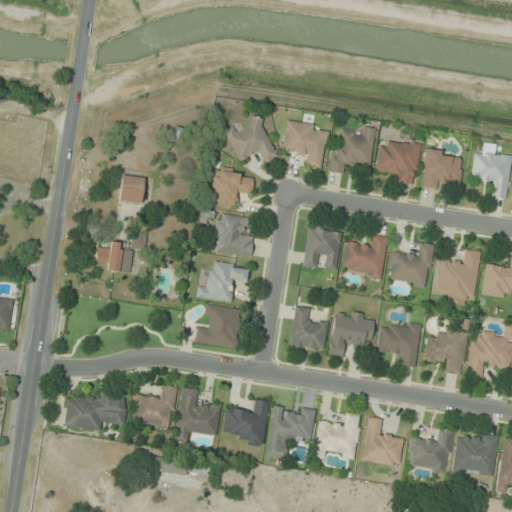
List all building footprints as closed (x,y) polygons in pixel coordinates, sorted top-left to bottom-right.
[(225,135),(239,162),(257,153),(263,164),(278,156),(257,115),(249,119),(250,122),(225,135)] [(322,171),(328,127),(286,121),(281,154),(305,157),(303,168),(322,171)] [(340,150),(331,149),(329,172),(347,174),(348,165),(371,167),(375,129),(342,125),(340,150)] [(375,170),(396,173),(395,183),(415,185),(420,144),(388,139),(387,147),(379,146),(375,170)] [(440,189),(441,181),(460,183),(463,160),(452,159),(453,152),(426,149),(421,187),(440,189)] [(488,197),(506,199),(511,156),(474,151),(470,180),(490,183),(488,197)] [(252,193),(254,175),(213,169),(209,204),(237,208),(239,192),(252,193)] [(141,204),(145,178),(123,175),(119,201),(141,204)] [(211,251),(251,257),(253,237),(245,236),(247,217),(216,213),(211,251)] [(318,268),(319,259),(326,260),(325,269),(336,271),(341,230),(308,226),(302,266),(318,268)] [(129,273),(131,249),(145,250),(146,235),(132,234),(131,248),(121,247),(122,243),(110,242),(109,249),(97,248),(96,261),(106,262),(106,271),(129,273)] [(350,275),(381,280),(387,237),(369,235),(367,245),(346,242),(342,267),(351,268),(350,275)] [(428,288),(434,245),(415,242),(413,252),(391,249),(386,282),(428,288)] [(442,296),(473,301),(481,252),(462,249),(460,260),(441,257),(436,288),(443,289),(442,296)] [(511,256),(510,256),(509,267),(485,264),(481,295),(505,298),(506,291),(511,291),(511,256)] [(196,298),(232,303),(235,282),(247,283),(249,266),(212,261),(211,271),(200,269),(196,298)] [(0,295),(0,328),(9,329),(13,297),(0,295)] [(243,309),(209,305),(206,326),(196,325),(194,343),(238,349),(243,309)] [(324,352),(327,322),(309,320),(310,308),(293,306),(288,348),(324,352)] [(329,354),(343,357),(345,346),(359,348),(360,341),(370,343),(374,316),(335,310),(329,354)] [(416,368),(420,325),(390,321),(389,329),(379,328),(377,352),(401,354),(400,367),(416,368)] [(467,377),(483,378),(483,368),(511,370),(511,362),(511,324),(502,324),(502,331),(481,330),(480,339),(469,338),(467,377)] [(467,333),(437,330),(435,339),(426,338),(424,359),(444,362),(443,373),(463,375),(467,333)] [(176,388),(158,385),(157,396),(134,393),(130,425),(171,430),(176,388)] [(200,390),(181,388),(175,439),(189,441),(190,433),(216,436),(220,404),(198,402),(200,390)] [(63,395),(62,429),(100,429),(100,424),(125,424),(126,397),(63,395)] [(268,401),(254,399),(253,409),(225,406),(223,432),(241,434),(239,444),(263,447),(268,401)] [(311,442),(314,409),(295,407),(295,413),(282,411),(283,406),(272,405),(266,457),(286,460),(288,440),(311,442)] [(314,446),(325,447),(324,455),(355,459),(361,415),(343,413),(342,423),(318,420),(314,446)] [(385,419),(366,417),(361,462),(400,466),(404,436),(383,434),(385,419)] [(445,474),(453,431),(436,428),(434,439),(411,435),(405,466),(445,474)] [(456,438),(451,473),(493,477),(498,436),(466,432),(466,439),(456,438)] [(508,484),(511,484),(511,439),(503,438),(496,492),(506,493),(508,484)] [(151,472),(186,475),(187,460),(152,456),(151,472)] [(141,511),(152,497),(153,491),(143,485),(137,484),(118,511),(141,511)]
